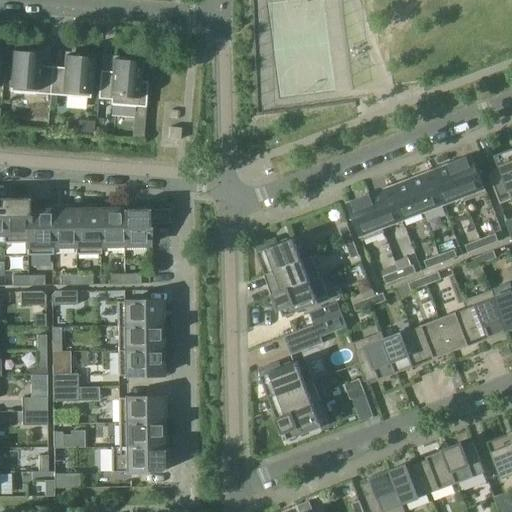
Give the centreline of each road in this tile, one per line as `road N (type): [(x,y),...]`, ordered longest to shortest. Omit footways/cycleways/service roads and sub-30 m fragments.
road 1 (residential): [(511,96),(226,206)]
road 2 (residential): [(236,487),(511,383)]
road 3 (residential): [(236,487),(226,206)]
road 4 (residential): [(0,158),(225,177)]
road 5 (residential): [(22,0),(221,16)]
road 6 (residential): [(225,177),(221,16)]
